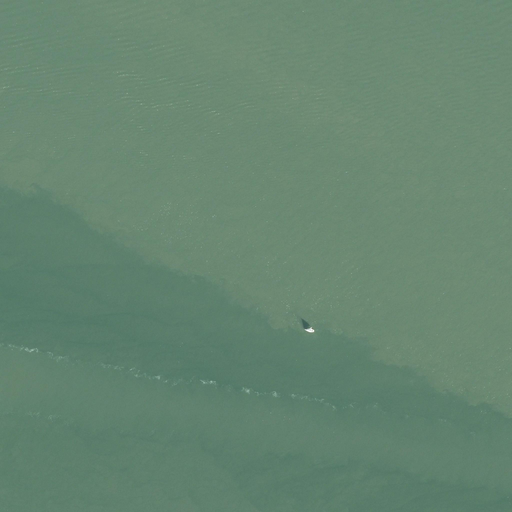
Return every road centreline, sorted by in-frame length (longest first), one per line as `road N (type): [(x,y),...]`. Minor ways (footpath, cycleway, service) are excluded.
road 1 (trunk): [(305,511),(319,0)]
road 2 (trunk): [(302,0),(289,511)]
